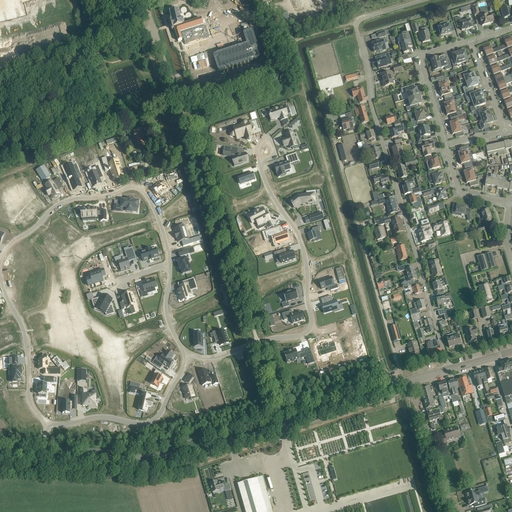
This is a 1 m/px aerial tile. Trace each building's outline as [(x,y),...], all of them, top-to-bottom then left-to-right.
[(0,0),(0,20),(25,14),(21,1),(23,0),(0,0)] [(510,18),(510,13),(509,7),(509,8),(507,9),(507,8),(500,10),(500,11),(498,11),(501,20),(503,19),(503,20),(509,18),(509,17),(510,17),(510,18)] [(170,20),(169,21),(169,22),(170,23),(171,22),(172,27),(171,28),(171,30),(172,30),(174,30),(178,42),(182,40),(184,43),(207,36),(204,26),(203,26),(202,26),(203,25),(202,20),(201,19),(192,22),(182,25),(184,23),(183,18),(180,17),(179,10),(175,11),(170,12),(172,20),(171,20),(170,20)] [(494,22),(492,17),(491,14),(488,15),(487,14),(479,16),(481,21),(482,26),(490,24),(490,23),(494,22)] [(473,28),(471,23),(470,20),(462,23),(460,17),(454,19),(455,22),(457,27),(460,26),(462,31),(473,28)] [(454,31),(453,26),(452,25),(449,25),(438,28),(438,30),(440,34),(439,36),(439,37),(441,38),(443,38),(444,36),(451,34),(451,32),(454,31)] [(215,57),(219,71),(220,72),(221,72),(260,60),(260,59),(261,59),(261,58),(261,57),(259,49),(260,48),(254,31),(253,30),(252,30),(246,32),(245,32),(245,33),(248,45),(216,55),(215,56),(215,57)] [(377,34),(378,38),(390,35),(388,30),(377,34)] [(430,37),(429,33),(428,33),(427,31),(419,33),(420,40),(422,40),(423,43),(430,41),(429,37),(430,37)] [(400,57),(403,61),(409,59),(407,55),(406,55),(405,53),(409,52),(407,48),(412,47),(408,34),(399,37),(400,43),(398,43),(400,50),(402,49),(404,54),(404,55),(400,57)] [(500,51),(507,48),(511,46),(511,40),(510,36),(503,39),(506,45),(499,48),(500,51)] [(384,44),(388,43),(387,39),(372,44),(372,45),(371,46),(372,48),(373,49),(374,52),(377,51),(377,52),(386,50),(384,44)] [(482,47),(486,56),(493,54),(500,51),(499,48),(492,50),(489,44),(482,47)] [(511,57),(511,46),(507,48),(509,54),(502,57),(504,60),(508,59),(511,57)] [(459,52),(462,63),(465,62),(466,64),(469,63),(466,55),(465,51),(463,51),(462,51),(459,52)] [(462,63),(459,52),(455,53),(455,54),(454,54),(454,57),(453,58),(454,59),(451,60),(453,68),(458,67),(457,65),(462,63)] [(378,69),(383,67),(387,66),(386,62),(389,62),(390,60),(388,53),(380,56),(381,59),(376,61),(377,65),(377,68),(378,68),(378,69)] [(490,66),(497,63),(504,60),(502,57),(495,59),(493,54),(486,56),(490,66)] [(438,58),(441,70),(441,68),(445,67),(446,70),(451,69),(449,60),(446,61),(445,57),(443,57),(443,56),(439,57),(439,58),(438,59),(438,58)] [(432,64),(435,72),(441,70),(438,58),(431,60),(431,61),(432,64)] [(507,69),(506,66),(499,69),(497,63),(490,66),(493,75),(500,72),(507,69)] [(385,74),(380,75),(382,80),(383,80),(385,87),(390,85),(393,84),(392,79),(394,79),(394,78),(392,79),(390,73),(392,72),(390,72),(385,74)] [(466,83),(476,79),(475,78),(476,78),(476,77),(476,76),(475,75),(475,74),(474,73),(474,74),(473,73),(468,75),(466,72),(458,75),(460,80),(464,79),(466,83)] [(511,79),(510,75),(503,78),(500,72),(493,75),(497,84),(511,79)] [(356,74),(351,75),(345,77),(347,82),(358,79),(356,74)] [(447,78),(444,79),(437,81),(439,85),(438,85),(438,87),(439,87),(440,91),(439,91),(449,88),(447,83),(448,83),(447,78)] [(463,88),(465,94),(473,91),(473,90),(472,87),(478,85),(477,84),(478,84),(478,83),(478,82),(478,81),(477,80),(477,79),(476,80),(476,79),(466,83),(467,86),(463,88)] [(505,85),(511,82),(511,81),(511,79),(497,84),(501,93),(508,91),(505,85)] [(408,99),(419,96),(418,95),(420,94),(419,91),(418,92),(417,88),(410,90),(409,86),(401,89),(402,93),(406,92),(408,99)] [(366,102),(362,87),(351,90),(353,97),(357,96),(359,104),(366,102)] [(449,99),(453,97),(452,93),(450,94),(449,88),(439,91),(440,91),(441,94),(440,95),(441,97),(444,96),(445,100),(449,99)] [(504,103),(511,100),(509,94),(511,92),(511,88),(508,91),(501,93),(504,103)] [(473,91),(465,94),(466,98),(469,97),(471,98),(472,102),(483,98),(482,96),(483,95),(482,93),(481,93),(480,91),(474,94),(473,91)] [(419,96),(408,99),(410,107),(406,108),(407,112),(415,109),(414,106),(421,104),(420,100),(421,100),(420,97),(419,97),(419,96)] [(445,110),(454,107),(454,106),(453,102),(454,102),(453,97),(449,99),(450,102),(443,105),(444,107),(445,106),(446,110),(445,110)] [(472,113),(475,111),(480,110),(479,107),(485,104),(485,103),(485,102),(484,99),(483,99),(483,98),(472,102),(473,105),(473,107),(470,108),(472,113)] [(273,111),(269,112),(270,116),(270,117),(272,121),(279,118),(280,121),(282,121),(287,119),(286,116),(287,115),(291,114),(288,106),(284,107),(278,109),(273,111)] [(364,107),(358,109),(354,110),(356,117),(360,116),(362,124),(368,122),(364,107)] [(454,107),(445,110),(446,110),(447,114),(446,114),(446,116),(449,115),(450,119),(458,117),(462,116),(461,112),(457,114),(457,113),(458,112),(457,107),(454,107)] [(480,116),(481,120),(490,116),(490,115),(490,114),(490,113),(489,112),(488,110),(483,112),(482,109),(480,110),(475,111),(477,117),(480,116)] [(413,128),(417,127),(422,125),(421,122),(426,120),(423,112),(415,114),(416,119),(411,120),(413,128)] [(353,127),(351,118),(354,118),(352,113),(348,114),(345,115),(345,117),(340,119),(344,130),(349,129),(348,128),(353,127)] [(387,124),(392,123),(395,122),(393,116),(385,118),(387,124)] [(491,117),(490,116),(481,120),(482,123),(479,124),(482,130),(489,127),(488,124),(493,122),(492,120),(492,119),(492,118),(491,117)] [(451,129),(460,127),(458,121),(460,121),(458,117),(450,119),(452,123),(449,124),(449,126),(450,126),(451,129)] [(230,133),(230,134),(231,135),(231,136),(232,136),(233,137),(234,137),(236,136),(236,137),(237,139),(246,136),(246,139),(247,140),(249,140),(248,139),(250,139),(252,139),(251,138),(250,135),(252,134),(252,132),(253,131),(254,131),(254,129),(254,128),(254,127),(254,126),(253,126),(253,125),(252,125),(252,124),(251,124),(250,124),(249,124),(248,122),(247,123),(246,122),(245,122),(245,121),(244,121),(243,122),(242,122),(242,123),(241,124),(241,125),(233,127),(234,130),(234,129),(234,131),(232,131),(231,132),(230,133)] [(390,135),(389,136),(390,139),(391,138),(391,139),(398,137),(397,134),(404,132),(402,127),(395,129),(395,130),(389,132),(390,135)] [(420,135),(417,136),(419,142),(422,141),(426,140),(425,136),(430,135),(429,131),(429,130),(429,128),(428,128),(428,127),(423,128),(419,129),(420,135)] [(460,127),(451,129),(452,133),(451,133),(452,135),(459,133),(460,137),(459,137),(464,136),(463,132),(461,132),(460,127)] [(138,145),(146,142),(142,128),(134,131),(135,135),(134,135),(134,136),(135,136),(138,145)] [(286,138),(282,140),(283,143),(285,143),(286,146),(288,145),(289,148),(292,148),(292,149),(300,147),(298,141),(295,142),(293,133),(292,133),(290,130),(285,132),(286,135),(285,135),(286,138)] [(370,140),(371,142),(376,141),(373,131),(360,135),(361,138),(367,136),(369,140),(370,140)] [(424,157),(426,157),(431,155),(429,151),(434,149),(432,142),(421,146),(421,145),(423,153),(424,157)] [(497,144),(498,144),(500,153),(503,152),(504,155),(506,154),(506,150),(504,143),(500,144),(500,143),(497,144)] [(491,145),(492,146),(494,154),(497,153),(498,156),(500,156),(500,153),(498,144),(494,145),(491,145)] [(344,145),(338,146),(342,162),(346,161),(343,152),(346,151),(344,145)] [(368,147),(363,148),(364,151),(368,150),(369,151),(371,150),(374,160),(381,158),(380,153),(379,154),(377,148),(374,149),(373,145),(368,147)] [(224,149),(224,152),(227,153),(231,153),(233,161),(234,162),(235,166),(234,166),(234,167),(243,164),(243,163),(243,164),(242,163),(248,161),(247,160),(248,160),(247,160),(247,159),(247,158),(246,157),(247,157),(246,157),(246,156),(245,156),(244,156),(243,154),(240,155),(238,149),(238,148),(225,146),(225,147),(224,149)] [(396,161),(401,160),(404,159),(400,146),(392,148),(396,161)] [(467,146),(462,148),(459,148),(460,153),(457,153),(458,155),(459,155),(460,159),(468,156),(472,155),(468,156),(467,151),(468,151),(467,146)] [(494,154),(492,146),(488,147),(488,146),(485,146),(487,155),(491,155),(492,158),(494,157),(494,154)] [(288,163),(275,167),(277,174),(279,178),(286,175),(285,171),(290,170),(289,165),(299,162),(296,154),(286,157),(288,163)] [(472,155),(468,156),(460,159),(461,162),(460,163),(461,165),(463,164),(465,168),(472,165),(471,161),(474,161),(472,155)] [(432,170),(435,169),(440,167),(438,161),(437,161),(437,160),(436,159),(434,159),(432,159),(431,156),(425,158),(426,164),(430,163),(432,170)] [(107,158),(102,159),(107,176),(111,175),(113,181),(124,177),(118,159),(109,164),(107,158)] [(71,161),(62,165),(72,189),(81,185),(78,178),(81,177),(75,163),(73,164),(71,161)] [(464,174),(465,178),(474,175),(472,170),(474,170),(472,165),(465,168),(466,172),(463,173),(463,175),(464,174)] [(44,166),(36,170),(42,181),(50,177),(44,166)] [(93,172),(88,174),(94,187),(102,184),(100,178),(100,177),(102,176),(98,166),(92,169),(93,172)] [(400,179),(405,178),(407,177),(404,166),(397,168),(400,179)] [(435,185),(439,184),(444,183),(441,174),(437,175),(436,172),(428,174),(430,182),(434,181),(435,185)] [(176,173),(167,176),(168,182),(178,178),(176,173)] [(251,174),(238,178),(240,181),(241,185),(244,183),(254,180),(255,180),(254,176),(253,175),(252,173),(251,174)] [(487,186),(491,186),(493,178),(493,175),(491,174),(490,178),(486,177),(485,181),(485,186),(487,186)] [(474,175),(465,178),(466,182),(466,184),(469,183),(470,187),(478,185),(477,180),(475,181),(474,175)] [(493,187),(497,187),(498,180),(499,176),(497,175),(496,179),(493,178),(491,186),(491,187),(493,187)] [(389,182),(387,177),(381,178),(380,176),(376,177),(375,177),(375,178),(373,178),(375,184),(381,182),(381,184),(382,184),(383,188),(387,186),(386,183),(387,183),(389,182)] [(502,181),(498,180),(497,187),(497,189),(499,190),(499,189),(503,190),(505,181),(505,178),(503,178),(502,181)] [(52,181),(44,185),(46,189),(44,190),(48,197),(50,196),(52,200),(60,195),(57,190),(63,187),(58,179),(53,182),(52,181)] [(405,186),(402,187),(404,195),(409,194),(410,193),(411,195),(421,192),(420,190),(420,189),(411,191),(410,185),(413,184),(412,179),(404,181),(405,186)] [(508,182),(505,181),(503,190),(505,191),(505,190),(509,191),(511,183),(511,181),(511,179),(509,179),(508,182)] [(156,187),(152,189),(157,196),(160,194),(161,196),(169,191),(168,189),(169,189),(166,186),(167,185),(166,185),(164,182),(160,184),(160,183),(155,186),(156,187)] [(438,200),(440,199),(441,200),(442,200),(443,199),(445,198),(446,198),(446,197),(446,196),(446,195),(446,194),(445,193),(445,191),(444,192),(444,189),(441,190),(440,187),(423,192),(421,193),(422,198),(433,195),(433,197),(437,196),(438,200)] [(297,196),(289,202),(290,202),(291,203),(290,203),(291,204),(292,204),(294,206),(293,207),(295,208),(301,204),(301,203),(307,202),(307,204),(311,204),(313,204),(315,204),(314,195),(316,195),(316,191),(316,190),(306,192),(306,195),(297,196)] [(420,201),(419,198),(418,195),(415,196),(409,198),(411,204),(417,203),(417,202),(420,201)] [(115,205),(114,211),(121,212),(121,208),(127,208),(126,212),(127,212),(132,212),(133,209),(138,209),(139,202),(133,201),(133,200),(132,200),(128,200),(129,199),(128,199),(128,201),(122,201),(121,206),(115,205)] [(385,202),(388,210),(389,215),(397,212),(395,206),(396,205),(394,199),(385,202)] [(461,216),(461,214),(465,215),(467,215),(467,216),(469,221),(472,220),(471,216),(472,211),(468,210),(468,211),(465,211),(466,208),(459,206),(460,205),(454,204),(452,214),(461,216)] [(426,208),(427,214),(429,214),(429,215),(439,211),(437,205),(426,208)] [(96,208),(81,209),(82,218),(91,217),(91,220),(96,220),(96,217),(101,216),(101,221),(107,221),(107,220),(106,220),(106,210),(98,211),(98,212),(96,212),(96,208)] [(484,223),(491,221),(488,209),(480,211),(484,223)] [(254,214),(248,216),(252,223),(255,221),(256,221),(258,225),(258,226),(259,226),(259,225),(264,223),(266,227),(267,229),(267,228),(271,226),(272,226),(272,227),(269,221),(270,220),(267,213),(264,214),(262,210),(259,211),(254,213),(254,214)] [(318,214),(309,217),(311,223),(323,219),(322,216),(319,217),(318,214)] [(382,217),(375,219),(374,220),(375,225),(377,224),(379,227),(374,229),(377,240),(385,238),(381,225),(384,224),(382,217)] [(395,234),(403,231),(401,225),(399,218),(391,221),(395,234)] [(450,234),(447,222),(432,226),(434,231),(440,229),(440,230),(442,236),(450,234)] [(421,242),(424,242),(429,240),(428,236),(433,234),(431,227),(430,228),(429,224),(425,225),(423,225),(420,226),(421,230),(422,231),(418,232),(421,242)] [(177,229),(175,229),(176,235),(175,235),(176,238),(177,237),(178,239),(178,241),(181,240),(182,243),(183,243),(184,246),(183,246),(183,247),(193,244),(193,243),(192,241),(191,240),(189,240),(186,231),(183,232),(181,225),(180,225),(177,226),(178,228),(177,229)] [(280,227),(265,232),(267,239),(274,237),(277,245),(290,240),(287,232),(282,233),(280,227)] [(313,232),(307,234),(310,242),(318,239),(316,235),(321,234),(320,230),(321,230),(320,227),(312,229),(313,232)] [(400,261),(403,260),(408,259),(404,245),(396,247),(400,261)] [(122,259),(115,261),(117,267),(120,267),(121,271),(126,269),(126,270),(126,269),(128,268),(128,269),(128,268),(130,268),(128,262),(128,260),(136,257),(133,247),(129,249),(128,248),(125,249),(124,249),(124,250),(127,257),(125,258),(124,258),(123,259),(122,258),(122,259)] [(181,260),(177,261),(180,269),(181,269),(183,274),(191,272),(188,263),(186,255),(190,254),(194,253),(192,247),(182,250),(182,251),(184,256),(180,257),(181,260)] [(146,251),(140,253),(143,262),(149,260),(150,261),(154,260),(153,258),(159,257),(157,252),(153,253),(151,249),(150,249),(150,248),(146,249),(146,251)] [(284,250),(274,253),(276,259),(280,258),(281,263),(282,264),(295,259),(294,257),(293,253),(292,251),(286,253),(286,252),(285,253),(284,250)] [(484,255),(489,270),(496,268),(496,267),(495,268),(491,254),(492,253),(484,255)] [(489,270),(484,255),(477,257),(481,272),(489,270)] [(433,278),(438,277),(442,276),(438,260),(434,261),(429,262),(433,278)] [(406,270),(407,276),(415,274),(413,268),(410,269),(408,265),(396,268),(397,272),(399,272),(406,270)] [(91,279),(87,281),(88,286),(92,285),(93,290),(103,286),(102,282),(103,282),(102,277),(106,276),(105,275),(106,275),(105,269),(98,271),(99,273),(90,275),(91,279)] [(400,283),(402,288),(403,288),(410,286),(415,285),(414,280),(417,279),(415,274),(407,276),(406,276),(407,280),(400,283)] [(331,277),(319,281),(322,290),(329,287),(331,291),(338,288),(337,284),(334,285),(331,277)] [(499,291),(504,290),(510,288),(509,283),(510,283),(509,278),(509,277),(509,278),(501,280),(501,281),(501,286),(497,287),(499,291)] [(437,283),(432,284),(434,291),(435,291),(435,293),(436,292),(437,296),(442,295),(443,295),(444,295),(443,290),(442,291),(440,286),(444,285),(444,286),(448,285),(446,278),(442,279),(443,281),(439,282),(437,283)] [(179,290),(177,290),(178,294),(179,296),(179,297),(180,296),(181,298),(181,301),(183,300),(183,301),(187,299),(187,298),(192,297),(189,288),(190,287),(194,286),(195,286),(195,283),(194,281),(193,279),(194,279),(178,284),(179,284),(181,289),(180,290),(179,290)] [(144,290),(140,291),(141,293),(147,292),(147,293),(148,294),(156,291),(155,288),(157,288),(154,280),(150,281),(149,281),(149,282),(147,282),(146,282),(147,282),(142,284),(144,290)] [(385,281),(377,284),(379,290),(385,288),(385,289),(387,289),(387,288),(386,285),(385,285),(385,284),(383,285),(383,283),(385,282),(385,281)] [(483,302),(487,300),(492,299),(487,284),(478,287),(483,302)] [(403,288),(404,291),(405,294),(414,292),(415,295),(421,293),(419,286),(411,288),(410,286),(403,288)] [(502,301),(507,299),(511,297),(511,293),(511,292),(511,287),(510,288),(504,290),(504,291),(504,295),(500,296),(502,301)] [(286,302),(282,303),(283,308),(289,306),(288,302),(298,298),(295,290),(283,294),(286,302)] [(450,293),(444,295),(443,295),(444,297),(436,299),(439,308),(444,307),(443,305),(450,303),(448,297),(451,297),(450,293)] [(124,302),(120,304),(122,310),(126,309),(130,307),(131,313),(138,311),(132,294),(122,297),(124,302)] [(103,297),(92,301),(95,310),(99,308),(104,307),(106,312),(107,316),(111,314),(114,313),(110,301),(111,301),(112,300),(103,295),(102,296),(103,297)] [(328,303),(322,305),(325,313),(336,310),(338,309),(336,301),(336,300),(332,301),(331,296),(326,298),(328,303)] [(511,297),(507,299),(507,301),(507,305),(501,307),(503,311),(510,309),(511,308),(511,297)] [(410,311),(411,315),(411,316),(416,314),(418,314),(420,313),(419,311),(421,310),(426,309),(423,301),(419,302),(417,303),(416,303),(417,303),(414,304),(416,309),(410,311)] [(483,319),(488,317),(491,317),(488,307),(481,309),(483,319)] [(291,311),(282,314),(284,321),(291,318),(292,324),(293,324),(304,320),(301,311),(301,312),(292,315),(291,311)] [(420,330),(417,322),(420,321),(421,326),(425,325),(426,328),(432,326),(431,320),(424,322),(423,320),(421,321),(418,314),(416,315),(416,314),(411,316),(414,328),(415,332),(420,330)] [(457,317),(456,318),(451,319),(452,322),(455,323),(457,333),(461,332),(457,317)] [(354,324),(342,328),(343,332),(344,332),(347,341),(355,339),(353,333),(357,332),(354,324)] [(503,324),(498,326),(499,330),(500,336),(504,335),(504,336),(504,337),(507,336),(507,335),(507,334),(508,334),(506,328),(507,328),(506,324),(503,324)] [(396,326),(389,327),(393,342),(400,340),(396,326)] [(434,332),(432,326),(426,328),(427,331),(425,332),(424,329),(420,330),(415,332),(418,340),(424,339),(425,339),(424,335),(434,332)] [(465,330),(467,338),(468,343),(476,341),(474,335),(478,334),(476,328),(472,329),(472,328),(465,330)] [(219,330),(212,332),(213,333),(214,337),(216,343),(216,342),(216,341),(218,341),(218,342),(219,341),(219,342),(221,346),(223,345),(226,344),(229,343),(225,331),(220,333),(219,330)] [(492,330),(485,331),(488,342),(495,340),(492,330)] [(202,333),(193,334),(194,347),(203,347),(202,333)] [(322,341),(318,342),(323,357),(329,355),(327,349),(339,345),(340,348),(346,347),(342,337),(337,339),(336,335),(329,337),(328,336),(326,337),(325,336),(321,338),(322,341)] [(455,346),(452,336),(450,337),(450,336),(449,335),(447,336),(446,338),(446,339),(449,348),(452,347),(453,348),(454,347),(455,346)] [(452,336),(455,346),(456,346),(457,347),(458,346),(459,345),(462,344),(459,336),(456,336),(456,335),(452,336)] [(429,356),(435,355),(433,348),(432,342),(426,344),(425,340),(424,339),(418,340),(420,346),(421,345),(425,344),(429,356)] [(436,347),(433,348),(435,355),(441,353),(438,341),(434,342),(436,347)] [(420,358),(416,342),(407,345),(412,361),(420,358)] [(296,350),(284,354),(287,363),(306,357),(308,365),(315,363),(310,348),(303,350),(304,352),(297,354),(296,350)] [(157,361),(154,364),(161,369),(161,368),(160,368),(163,364),(166,365),(165,366),(166,366),(170,368),(174,362),(171,360),(174,355),(167,351),(164,355),(163,355),(162,357),(159,362),(157,361)] [(45,355),(39,359),(39,366),(39,368),(39,369),(43,369),(43,374),(50,374),(50,373),(56,373),(56,374),(56,373),(60,373),(60,374),(61,374),(61,370),(61,368),(57,368),(48,368),(48,364),(50,362),(45,355)] [(12,377),(10,377),(10,382),(12,382),(12,383),(17,382),(17,380),(21,380),(20,376),(21,376),(21,368),(17,368),(16,365),(18,365),(17,357),(12,357),(12,358),(13,365),(13,368),(12,369),(12,377)] [(324,358),(316,361),(320,375),(326,373),(323,365),(326,364),(324,358)] [(511,401),(511,361),(501,364),(502,367),(496,369),(497,374),(500,383),(505,398),(506,404),(511,401)] [(222,376),(220,377),(223,384),(229,382),(228,379),(233,377),(229,365),(221,368),(223,371),(221,372),(222,376)] [(487,380),(489,380),(494,378),(491,368),(484,370),(487,380)] [(155,377),(151,384),(158,388),(160,384),(162,378),(159,377),(161,373),(156,370),(152,376),(155,377)] [(207,370),(198,373),(203,386),(202,386),(212,383),(211,383),(211,382),(212,381),(213,385),(219,384),(219,383),(218,383),(216,376),(216,375),(210,377),(211,377),(211,378),(210,379),(207,370)] [(483,370),(478,372),(481,380),(483,380),(486,392),(490,391),(483,370)] [(481,380),(478,372),(473,373),(477,388),(480,386),(482,386),(481,380)] [(39,394),(39,395),(46,395),(47,395),(47,384),(47,383),(54,383),(54,378),(45,377),(44,377),(44,382),(45,382),(45,384),(39,384),(39,394)] [(474,393),(473,390),(472,385),(469,386),(466,378),(457,380),(462,396),(474,393)] [(458,402),(456,395),(452,381),(447,382),(450,390),(451,389),(453,395),(451,396),(453,403),(458,402)] [(448,394),(447,389),(447,387),(445,383),(438,385),(440,391),(441,394),(438,395),(438,396),(439,398),(442,408),(442,409),(443,409),(445,408),(443,401),(442,396),(448,394)] [(191,386),(183,388),(184,393),(186,399),(191,398),(197,396),(198,398),(194,387),(192,388),(191,386)] [(420,389),(422,397),(427,395),(428,400),(433,399),(431,391),(429,386),(420,389)] [(131,387),(130,393),(134,394),(135,389),(141,391),(140,396),(142,396),(139,410),(146,412),(148,406),(152,407),(154,401),(150,400),(151,394),(152,394),(145,392),(146,390),(131,387)] [(81,395),(81,402),(83,402),(83,406),(89,406),(89,407),(97,407),(97,402),(95,402),(95,401),(99,400),(96,390),(92,392),(92,395),(86,395),(81,395)] [(434,402),(433,399),(428,400),(427,395),(422,397),(427,412),(431,411),(433,410),(432,407),(435,407),(434,402)] [(63,405),(62,405),(62,406),(64,406),(64,409),(62,409),(62,410),(63,410),(63,413),(70,413),(70,410),(73,410),(73,405),(77,405),(77,396),(73,396),(72,396),(72,402),(70,402),(63,402),(63,405)] [(484,410),(487,417),(492,416),(490,408),(484,410)] [(477,412),(480,422),(486,421),(483,410),(477,412)] [(441,418),(439,411),(427,414),(429,422),(439,419),(440,422),(443,421),(442,418),(441,418)] [(503,414),(494,417),(496,423),(504,420),(503,414)] [(510,439),(506,425),(495,429),(497,436),(501,434),(503,441),(510,439)] [(443,445),(447,444),(447,441),(460,437),(458,427),(443,432),(445,436),(440,438),(443,445)] [(495,443),(499,455),(505,453),(501,441),(495,443)] [(505,468),(511,466),(511,462),(511,457),(502,459),(505,468)] [(272,511),(264,482),(262,477),(244,482),(243,482),(237,484),(242,504),(243,504),(245,511),(272,511)] [(231,490),(231,488),(229,483),(223,485),(222,482),(218,483),(218,482),(215,483),(214,482),(210,483),(213,493),(220,491),(220,489),(224,488),(225,492),(231,490)] [(468,493),(466,493),(468,499),(469,501),(468,502),(469,506),(474,504),(475,508),(475,507),(478,507),(486,504),(484,499),(480,500),(479,495),(480,494),(482,494),(483,493),(482,490),(481,489),(477,490),(475,490),(475,489),(470,491),(471,492),(469,492),(468,493)]
